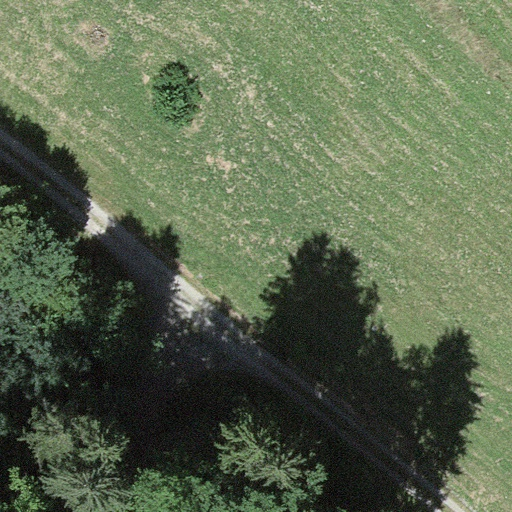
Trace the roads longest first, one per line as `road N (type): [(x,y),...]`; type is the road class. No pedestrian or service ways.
road 1 (track): [(429,511),(0,166)]
road 2 (track): [(152,511),(149,410),(169,303)]
